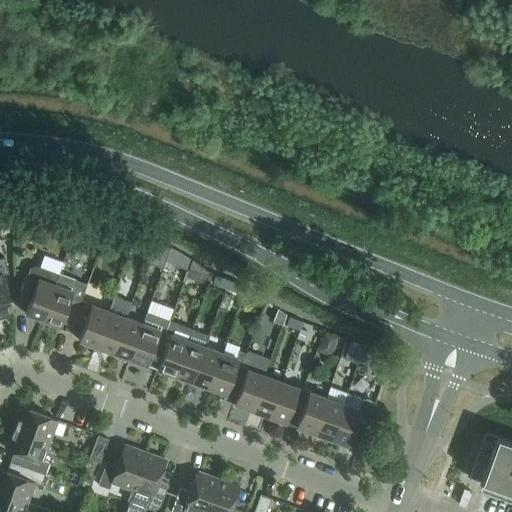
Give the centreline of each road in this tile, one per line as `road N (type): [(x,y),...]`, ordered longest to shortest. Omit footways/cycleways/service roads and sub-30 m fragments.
road 1 (secondary): [(469,303),(131,168),(55,145),(0,139)]
road 2 (secondary): [(0,169),(107,192),(457,338)]
road 3 (residential): [(390,511),(66,383),(0,380)]
road 4 (residential): [(393,511),(457,338)]
